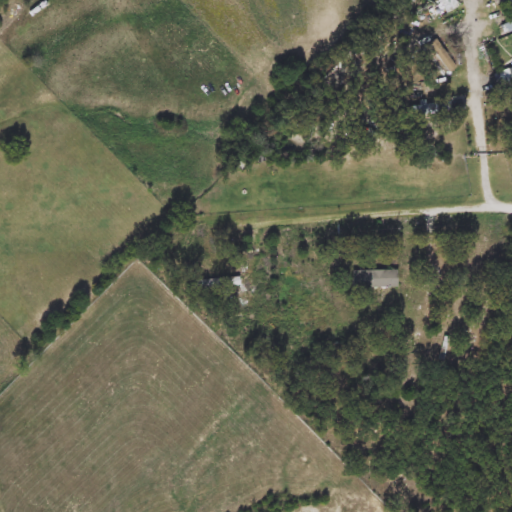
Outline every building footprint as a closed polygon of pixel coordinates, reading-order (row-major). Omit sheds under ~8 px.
[(496,72),(511,66),(511,78),(506,81),(511,97),(506,99),(496,72)] [(407,105),(448,104),(448,115),(407,116),(407,105)] [(395,270),(395,287),(351,287),(351,270),(395,270)] [(436,270),(436,284),(424,284),(424,270),(436,270)] [(236,287),(190,290),(190,280),(236,278),(236,287)]
